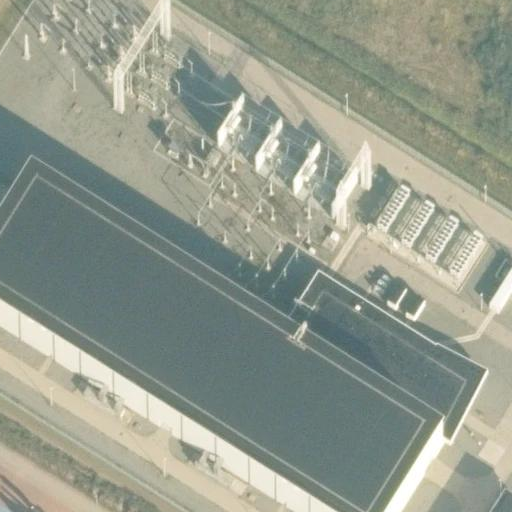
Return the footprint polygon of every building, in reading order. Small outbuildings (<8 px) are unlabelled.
[(218,134),(215,147),(225,149),(262,173),(321,210),(327,212),(332,204),(345,208),(350,199),(355,181),(313,155),(318,156),(304,147),(300,146),(276,131),(237,107),(236,106),(218,134)] [(198,213),(213,191),(195,179),(180,201),(198,213)] [(318,279),(281,340),(237,313),(32,187),(0,239),(0,330),(296,511),(401,511),(442,446),(446,449),(487,383),(318,279)] [(492,242),(412,199),(414,196),(400,189),(376,233),(469,284),(492,242)] [(511,272),(489,309),(497,314),(511,289),(511,272)] [(400,292),(389,308),(395,312),(405,295),(400,292)] [(417,303),(407,320),(413,323),(423,306),(417,303)] [(511,511),(511,505),(504,500),(496,511),(511,511)]
